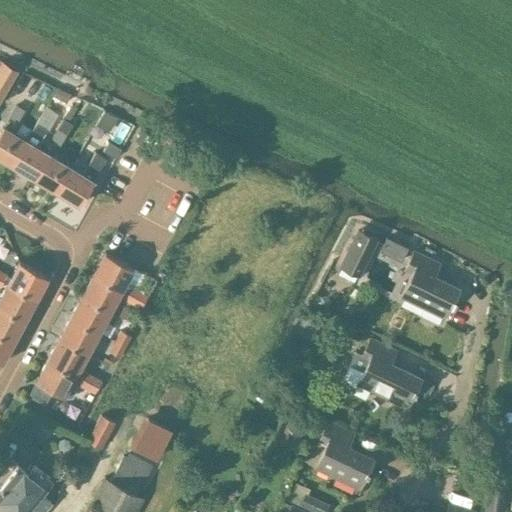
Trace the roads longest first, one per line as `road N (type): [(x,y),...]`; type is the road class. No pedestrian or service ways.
road 1 (residential): [(395,511),(458,408),(481,289)]
road 2 (residential): [(0,390),(62,270),(64,250),(0,205)]
